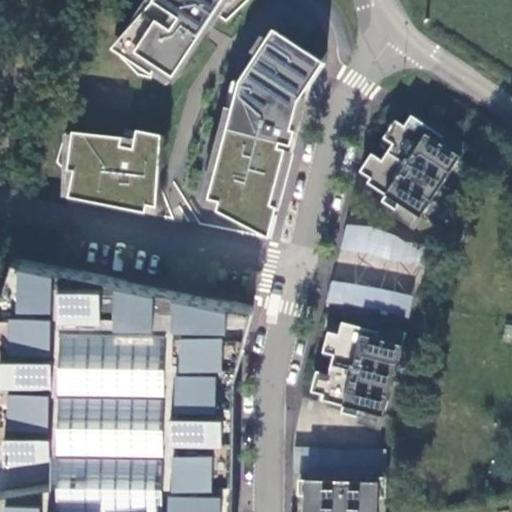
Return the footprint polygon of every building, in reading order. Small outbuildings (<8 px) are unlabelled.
[(153,0),(153,1),(112,48),(152,74),(157,66),(173,76),(190,57),(205,34),(210,25),(208,24),(215,13),(217,15),(227,0),(153,0)] [(299,45),(274,29),(269,37),(257,55),(241,80),(240,81),(209,198),(220,201),(218,210),(270,237),(278,207),(271,205),(286,149),(279,147),(280,142),(291,145),(295,130),(290,129),(290,126),(291,113),(310,84),(317,73),(324,62),(299,45)] [(257,55),(269,37),(261,34),(250,51),(257,55)] [(240,81),(241,80),(233,78),(201,201),(218,210),(220,201),(209,198),(240,81)] [(461,155),(407,120),(388,150),(367,182),(421,217),(461,155)] [(123,137),(73,131),(68,169),(74,170),(69,196),(146,212),(147,204),(157,206),(158,181),(161,134),(137,129),(133,148),(121,146),(123,137)] [(292,151),(286,149),(271,205),(278,207),(292,151)] [(334,278),(413,294),(424,241),(346,225),(339,256),(338,256),(334,278)] [(431,243),(425,268),(438,271),(443,245),(431,243)] [(0,296),(0,454),(1,455),(3,313),(21,257),(13,256),(0,296)] [(1,455),(62,445),(64,303),(71,304),(74,324),(184,326),(184,333),(166,335),(163,511),(152,511),(152,505),(154,505),(153,504),(61,503),(62,478),(1,488),(0,511),(224,511),(226,372),(245,302),(57,264),(21,257),(3,313),(1,455)] [(0,511),(1,488),(0,487),(0,511),(232,511),(234,373),(252,303),(245,302),(226,372),(224,511),(0,511)] [(62,445),(62,478),(61,503),(153,504),(154,505),(152,505),(152,511),(163,511),(166,335),(184,333),(184,326),(74,324),(71,304),(64,303),(62,445)] [(403,344),(340,328),(331,363),(322,399),(384,415),(403,344)] [(373,448),(372,473),(385,474),(386,448),(373,448)] [(378,511),(379,481),(305,479),(305,499),(304,511),(378,511)]
